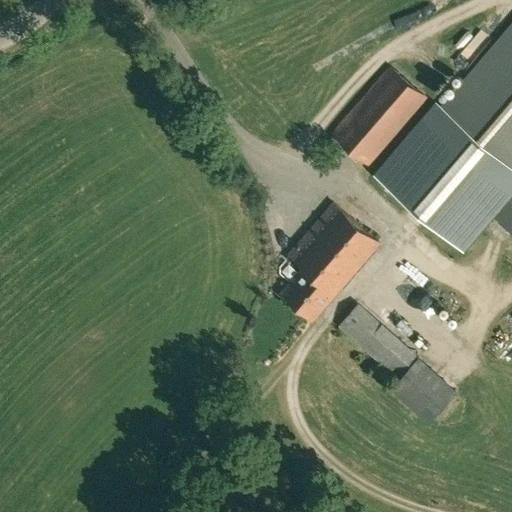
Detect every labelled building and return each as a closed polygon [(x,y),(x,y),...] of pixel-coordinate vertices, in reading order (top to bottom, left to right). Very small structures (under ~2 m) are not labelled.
[(511,25),(388,175),(464,238),(511,182),(511,25)] [(370,164),(428,97),(392,66),(335,133),(370,164)] [(187,108),(195,102),(188,91),(179,96),(187,108)] [(295,93),(282,109),(294,119),(307,104),(295,93)] [(511,200),(497,218),(511,230),(511,200)] [(313,319),(380,242),(335,202),(290,254),(305,267),(283,292),(313,319)] [(389,307),(399,299),(391,288),(381,295),(389,307)] [(453,338),(459,330),(411,294),(405,302),(415,309),(407,319),(456,358),(465,347),(453,338)] [(367,305),(350,323),(398,366),(416,346),(389,322),(388,324),(367,305)]
